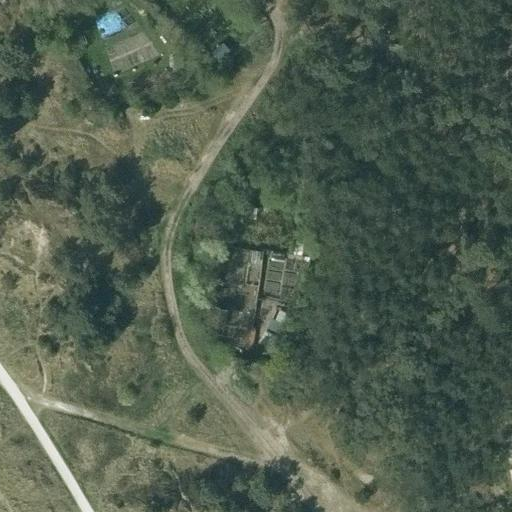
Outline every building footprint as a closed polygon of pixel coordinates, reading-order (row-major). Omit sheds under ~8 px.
[(107,45),(117,71),(158,56),(149,30),(107,45)] [(219,45),(212,52),(220,60),(227,54),(219,45)] [(174,67),(173,72),(181,72),(182,57),(174,57),(174,67)] [(241,206),(239,217),(255,219),(256,208),(241,206)] [(249,244),(236,319),(254,322),(265,259),(270,260),(265,289),(295,294),(300,265),(291,264),(293,251),(249,244)] [(215,307),(210,326),(224,329),(229,311),(215,307)]
